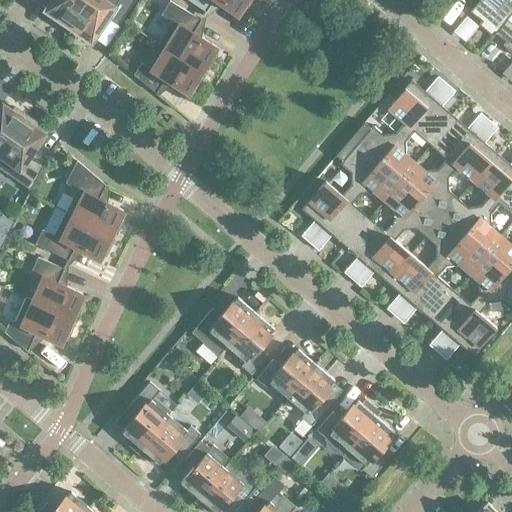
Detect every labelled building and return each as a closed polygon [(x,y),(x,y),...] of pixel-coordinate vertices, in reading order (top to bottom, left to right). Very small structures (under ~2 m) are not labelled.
[(53,0),(46,11),(69,26),(86,0),(53,0)] [(101,0),(86,0),(69,26),(91,41),(107,18),(118,25),(134,0),(107,0),(105,2),(101,0)] [(187,0),(206,12),(213,0),(214,0),(237,15),(240,11),(244,13),(252,0),(187,0)] [(492,36),(511,12),(511,0),(505,0),(496,10),(483,0),(480,0),(470,12),(477,18),(479,16),(483,19),(479,25),(492,36)] [(159,44),(202,70),(203,68),(207,71),(217,54),(213,52),(216,47),(193,33),(201,20),(170,1),(161,15),(172,22),(159,44)] [(503,36),(508,40),(503,46),(511,53),(511,12),(492,36),(493,37),(496,33),(502,38),(503,36)] [(200,72),(202,70),(159,44),(158,45),(165,49),(152,70),(141,63),(134,75),(155,93),(156,93),(164,79),(188,94),(190,89),(194,92),(205,75),(200,72)] [(350,140),(378,164),(433,99),(411,80),(395,100),(387,109),(404,123),(395,134),(383,135),(372,126),(370,128),(364,123),(350,140)] [(378,164),(399,182),(415,163),(405,154),(404,142),(413,131),(430,146),(455,117),(433,99),(378,164)] [(0,153),(26,116),(15,107),(12,111),(2,104),(0,107),(0,153)] [(26,116),(0,153),(0,169),(31,191),(45,162),(32,153),(45,135),(36,128),(38,124),(26,116)] [(399,182),(421,200),(476,136),(455,117),(430,146),(447,160),(438,171),(425,172),(415,163),(399,182)] [(421,200),(442,218),(458,200),(448,191),(447,178),(456,167),(473,182),(497,154),(476,136),(421,200)] [(301,210),(323,228),(378,164),(350,140),(335,156),(342,162),(340,164),(351,173),(351,186),(342,196),(325,182),(318,191),(317,190),(301,210)] [(442,218),(463,237),(511,179),(511,166),(497,154),(473,182),(490,197),(481,207),(468,208),(458,200),(442,218)] [(66,212),(111,235),(112,233),(116,235),(125,217),(120,215),(123,211),(99,198),(105,185),(77,161),(65,183),(77,189),(66,212)] [(372,192),(383,201),(399,182),(378,164),(323,228),(344,247),(368,218),(351,204),(360,193),(372,192)] [(484,255),(500,236),(490,227),(489,215),(498,204),(511,215),(511,179),(463,237),(484,255)] [(344,247),(365,265),(421,200),(399,182),(383,201),(393,210),(394,222),(385,233),(368,218),(344,247)] [(426,237),(442,218),(421,200),(365,265),(387,283),(411,255),(394,240),(403,229),(415,228),(426,237)] [(111,235),(66,212),(54,236),(42,230),(35,244),(68,261),(74,247),(99,259),(101,255),(105,257),(114,240),(109,237),(111,235)] [(14,223),(2,215),(0,218),(0,248),(1,249),(14,223)] [(294,231),(313,249),(326,235),(308,217),(294,231)] [(408,301),(463,237),(442,218),(426,237),(436,246),(437,258),(428,269),(411,255),(387,283),(408,301)] [(484,255),(506,273),(511,265),(511,244),(511,245),(500,236),(484,255)] [(458,265),(468,273),(484,255),(463,237),(408,301),(429,319),(454,291),(436,276),(446,266),(458,265)] [(356,285),(369,271),(350,253),(336,267),(356,285)] [(429,319),(451,338),(506,273),(484,255),(468,273),(478,281),(479,295),(470,305),(454,291),(429,319)] [(25,298),(71,319),(72,316),(77,318),(85,301),(80,299),(82,294),(58,283),(64,269),(38,258),(31,272),(43,278),(33,301),(26,297),(25,298)] [(511,278),(506,273),(451,338),(473,356),(489,337),(496,328),(480,314),(488,303),(501,302),(511,311),(511,310),(511,278)] [(378,304),(398,321),(411,307),(391,290),(378,304)] [(71,319),(25,298),(15,322),(10,320),(4,332),(26,351),(27,352),(35,333),(60,344),(62,339),(67,341),(75,323),(70,321),(71,319)] [(219,357),(256,313),(238,298),(222,316),(212,308),(191,333),(205,345),(205,344),(218,356),(219,357)] [(256,313),(219,357),(219,358),(228,347),(245,362),(241,366),(251,375),(268,356),(258,348),(274,329),(256,313)] [(433,326),(420,341),(440,358),(453,343),(433,326)] [(287,398),(316,365),(298,349),(282,368),(272,360),(256,379),(266,387),(270,383),(287,398)] [(316,365),(287,398),(305,413),(301,417),(311,426),(328,407),(318,399),(334,380),(316,365)] [(123,440),(137,452),(169,415),(152,400),(160,391),(149,382),(128,406),(138,414),(122,433),(126,437),(123,440)] [(348,450),(376,416),(358,401),(342,419),(332,411),(316,430),(326,439),(330,435),(348,450)] [(378,450),(394,432),(390,428),(393,424),(380,413),(377,417),(376,416),(348,450),(365,465),(362,469),(371,478),(388,459),(378,450)] [(174,446),(184,454),(200,435),(190,426),(187,430),(169,415),(137,452),(151,464),(154,461),(158,464),(174,446)] [(245,443),(256,430),(250,425),(239,438),(245,443)] [(199,499),(231,460),(230,460),(224,468),(206,452),(202,457),(193,450),(187,456),(196,464),(180,483),(199,499)] [(218,511),(233,495),(242,503),(258,484),(232,461),(231,460),(199,499),(196,503),(206,511),(211,511),(213,511),(214,511),(218,511)] [(291,511),(296,507),(295,506),(278,492),(273,497),(264,489),(247,508),(251,511),(291,511)] [(348,491),(340,501),(348,508),(356,498),(348,491)] [(85,511),(89,508),(71,492),(55,511),(46,503),(37,511),(85,511)] [(496,511),(487,503),(477,511),(496,511)]
